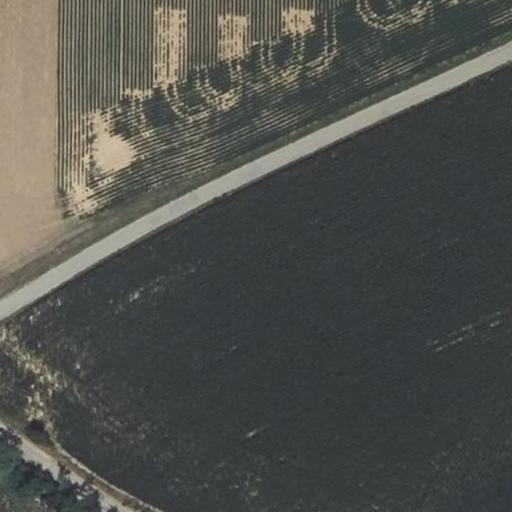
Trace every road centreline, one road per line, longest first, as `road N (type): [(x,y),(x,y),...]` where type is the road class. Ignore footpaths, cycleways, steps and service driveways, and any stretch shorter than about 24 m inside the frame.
road 1 (residential): [(0,310),(91,253),(511,51)]
road 2 (residential): [(119,511),(0,434)]
